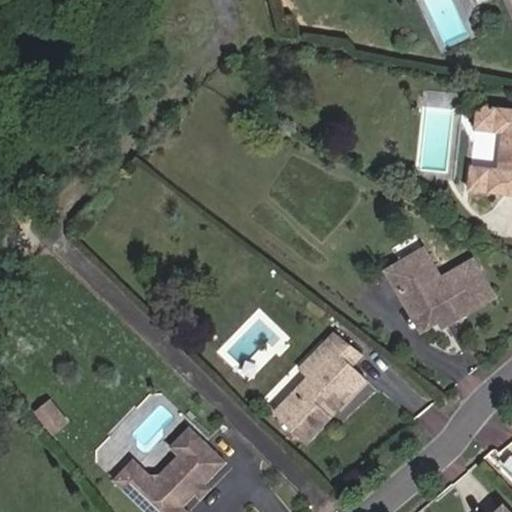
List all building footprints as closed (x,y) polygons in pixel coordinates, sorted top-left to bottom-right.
[(511,0),(492,0),(511,41),(511,0)] [(466,129),(481,131),(483,108),(474,106),(467,117),(466,129)] [(511,110),(483,108),(481,131),(488,132),(484,169),(477,168),(474,191),(511,196),(511,110)] [(474,191),(477,168),(462,166),(459,190),(474,191)] [(412,248),(377,271),(400,308),(416,297),(422,306),(433,299),(444,316),(479,295),(456,260),(430,276),(412,248)] [(416,297),(400,308),(413,327),(427,318),(431,325),(444,316),(433,299),(422,306),(416,297)] [(322,333),(310,347),(318,354),(290,383),(262,413),(294,444),(322,414),(317,409),(325,401),(330,405),(354,380),(337,364),(347,354),(322,333)] [(318,354),(310,347),(283,375),(290,383),(318,354)] [(325,401),(317,409),(322,414),(330,405),(325,401)] [(57,420),(43,402),(28,414),(43,431),(57,420)] [(196,443),(177,426),(158,445),(167,454),(186,454),(196,443)] [(137,511),(174,511),(174,509),(170,505),(183,492),(193,483),(213,461),(196,443),(186,454),(167,454),(148,473),(137,473),(127,463),(118,463),(102,478),(137,511)] [(193,483),(183,492),(188,497),(198,488),(193,483)]
